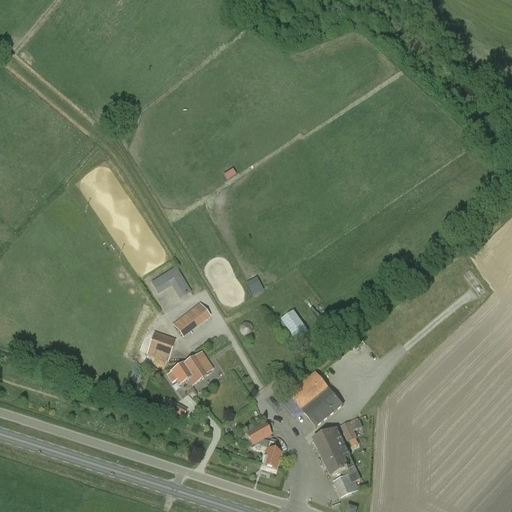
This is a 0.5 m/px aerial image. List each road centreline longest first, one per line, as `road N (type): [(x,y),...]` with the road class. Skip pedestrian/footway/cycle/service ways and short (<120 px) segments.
road 1 (unclassified): [(295,507),(0,412)]
road 2 (primary): [(241,511),(0,435)]
